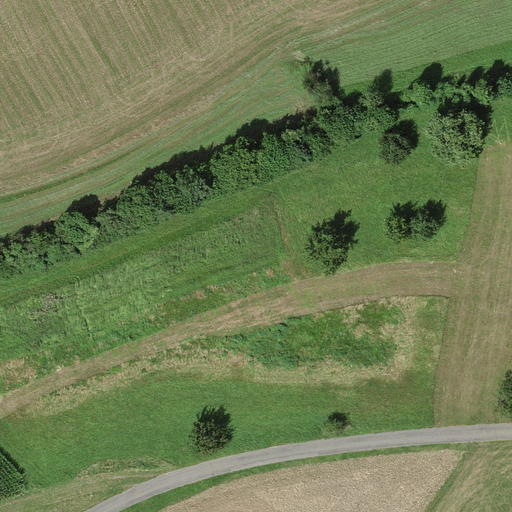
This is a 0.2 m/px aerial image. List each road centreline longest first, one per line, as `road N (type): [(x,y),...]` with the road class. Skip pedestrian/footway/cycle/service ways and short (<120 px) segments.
road 1 (track): [(511,427),(310,446),(166,482),(103,511)]
road 2 (track): [(0,510),(110,484),(166,482)]
